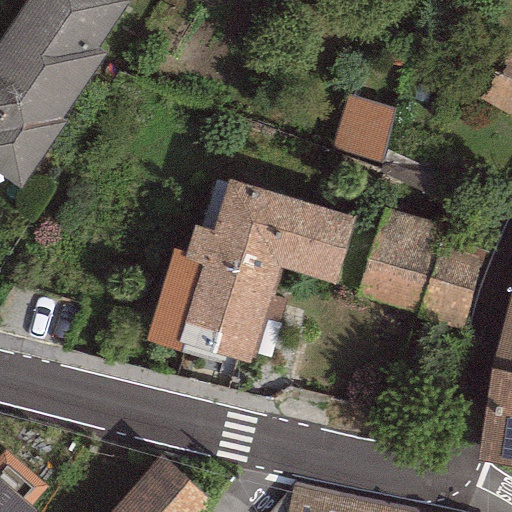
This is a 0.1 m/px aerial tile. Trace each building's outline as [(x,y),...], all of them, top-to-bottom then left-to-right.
[(128,0),(28,0),(0,43),(0,173),(18,186),(138,6),(128,0)] [(511,52),(500,49),(481,102),(511,112),(511,52)] [(327,140),(376,156),(393,106),(344,90),(327,140)] [(338,287),(358,215),(199,171),(151,345),(249,372),(277,271),(338,287)] [(458,328),(486,242),(380,207),(351,293),(458,328)] [(204,511),(211,505),(157,456),(105,511),(204,511)] [(0,511),(38,511),(0,478),(0,511)]
